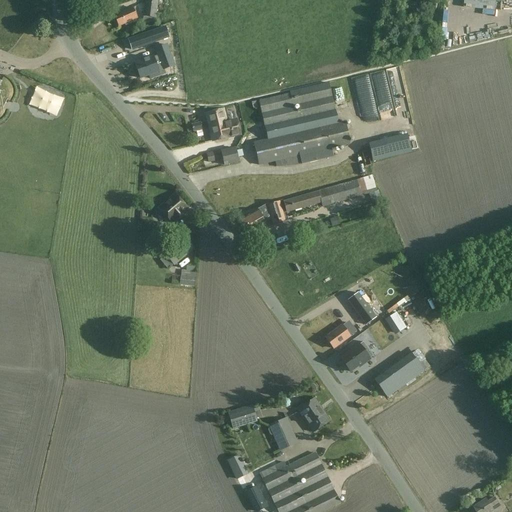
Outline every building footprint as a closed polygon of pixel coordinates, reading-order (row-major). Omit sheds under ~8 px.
[(145,0),(143,20),(156,21),(158,0),(145,0)] [(504,0),(464,0),(464,8),(495,11),(495,1),(504,2),(504,0)] [(132,20),(137,18),(132,8),(114,16),(118,26),(124,24),(125,25),(133,22),(132,20)] [(166,28),(129,40),(132,50),(169,38),(166,28)] [(135,64),(140,78),(158,71),(157,70),(162,68),(163,70),(174,66),(166,46),(156,50),(159,59),(154,61),(153,57),(135,64)] [(289,92),(290,94),(258,101),(264,128),(335,111),(328,83),(289,92)] [(346,88),(350,100),(355,99),(351,87),(346,88)] [(227,123),(225,116),(224,109),(206,113),(213,141),(230,137),(240,134),(237,121),(227,123)] [(0,135),(1,137),(11,131),(3,119),(0,121),(0,135)] [(200,122),(192,124),(193,131),(201,129),(200,122)] [(344,122),(254,143),(259,165),(350,144),(344,122)] [(369,145),(373,161),(412,152),(408,135),(369,145)] [(219,144),(221,159),(236,157),(234,142),(219,144)] [(220,160),(218,151),(206,154),(208,163),(220,160)] [(357,181),(318,192),(283,202),(286,212),(321,202),(322,207),(361,196),(357,181)] [(174,196),(159,209),(170,222),(171,221),(173,223),(186,213),(184,211),(185,209),(174,196)] [(270,213),(273,224),(284,221),(278,202),(268,205),(270,213)] [(267,220),(265,216),(270,213),(268,205),(268,204),(239,220),(248,236),(266,226),(264,222),(267,220)] [(147,220),(151,225),(161,217),(157,213),(147,220)] [(184,240),(177,245),(185,254),(192,249),(184,240)] [(195,278),(181,276),(180,285),(194,286),(195,278)] [(358,293),(348,300),(365,325),(375,318),(358,293)] [(392,330),(395,334),(405,327),(403,323),(392,330)] [(342,353),(347,349),(341,342),(349,336),(341,326),(325,337),(332,348),(336,345),(342,353)] [(434,335),(413,347),(420,358),(440,346),(434,335)] [(361,343),(340,358),(350,374),(371,361),(361,343)] [(412,353),(374,380),(387,397),(424,370),(412,353)] [(298,410),(312,432),(329,421),(314,399),(298,410)] [(233,430),(257,422),(256,419),(262,417),(259,408),(253,410),(252,406),(228,414),(233,430)] [(269,426),(280,450),(296,443),(285,418),(269,426)] [(259,474),(277,511),(324,511),(340,504),(315,452),(287,466),(284,461),(259,474)] [(248,473),(238,455),(227,460),(237,479),(238,478),(248,473)] [(256,487),(246,492),(256,511),(266,507),(260,495),(261,495),(259,491),(258,491),(256,487)] [(487,500),(474,508),(477,511),(494,511),(492,508),(499,504),(495,498),(488,502),(487,500)]
